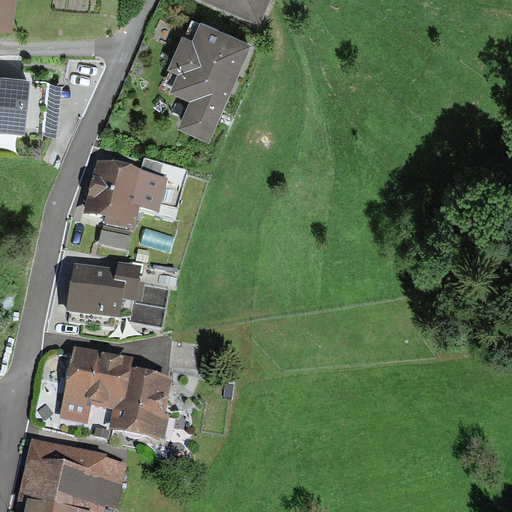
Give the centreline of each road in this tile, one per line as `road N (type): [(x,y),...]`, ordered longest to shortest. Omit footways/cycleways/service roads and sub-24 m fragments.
road 1 (residential): [(124,50),(55,216),(16,401)]
road 2 (residential): [(124,50),(0,46)]
